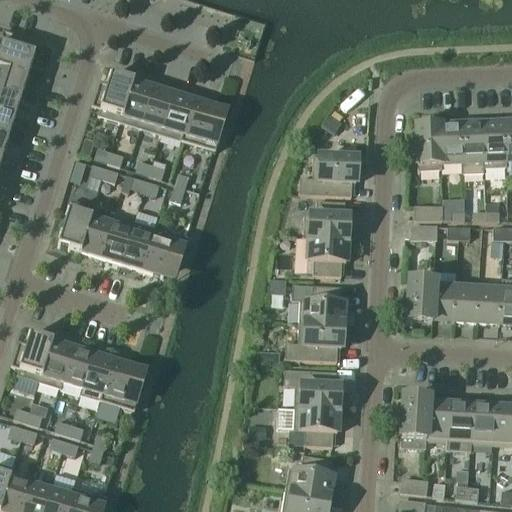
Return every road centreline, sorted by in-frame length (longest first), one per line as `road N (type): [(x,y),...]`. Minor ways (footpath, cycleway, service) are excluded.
road 1 (residential): [(380,357),(387,95),(408,79),(511,75)]
road 2 (residential): [(25,274),(104,28)]
road 3 (residential): [(366,511),(380,357)]
road 4 (residential): [(511,364),(380,357)]
